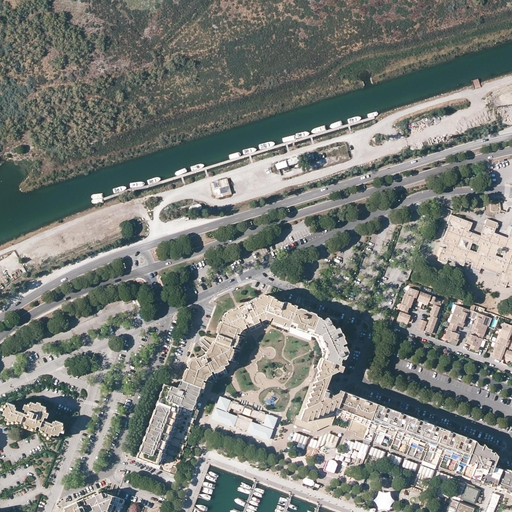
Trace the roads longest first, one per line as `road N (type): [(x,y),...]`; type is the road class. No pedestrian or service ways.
road 1 (track): [(511,79),(361,132),(365,157),(224,203),(178,195),(163,202),(154,223),(131,206),(30,243)]
road 2 (primary): [(511,135),(139,248)]
road 3 (primary): [(147,270),(301,213),(511,150)]
road 4 (residential): [(511,440),(355,378),(377,319)]
road 5 (residential): [(55,491),(112,467),(165,312)]
road 6 (track): [(178,195),(361,132)]
road 7 (residential): [(408,200),(258,270)]
road 8 (primary): [(0,335),(77,291),(147,270)]
road 9 (residential): [(104,342),(106,356),(55,491)]
road 10 (primary): [(139,248),(67,276),(0,318)]
road 11 (track): [(365,157),(473,120),(481,88)]
road 12 (residential): [(377,319),(258,270)]
